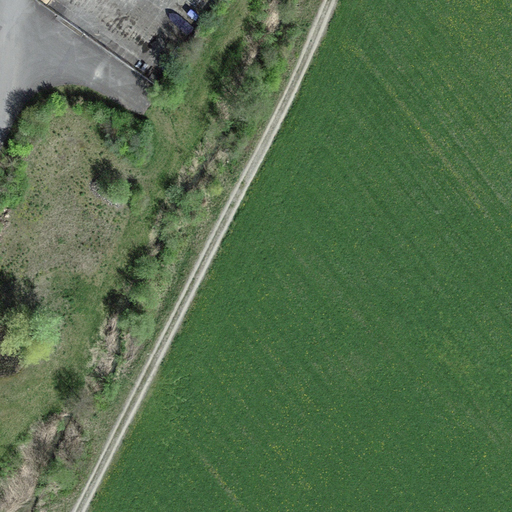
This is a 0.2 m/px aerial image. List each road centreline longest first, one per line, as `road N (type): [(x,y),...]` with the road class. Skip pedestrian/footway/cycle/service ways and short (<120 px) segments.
road 1 (track): [(77,511),(287,113),(331,0)]
road 2 (unclassified): [(0,122),(8,0)]
